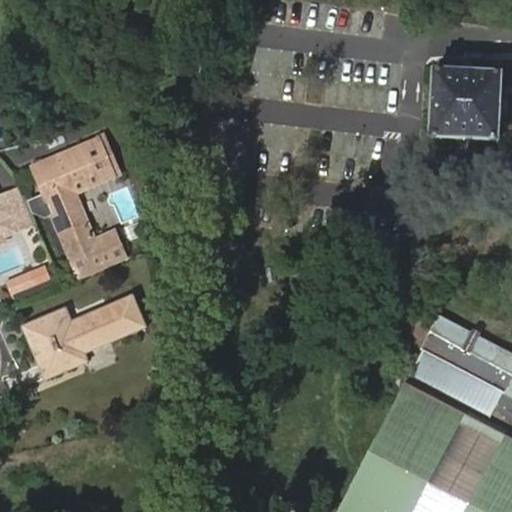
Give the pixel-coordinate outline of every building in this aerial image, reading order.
[(434,73),(431,142),(499,145),(503,77),(434,73)] [(100,243),(88,218),(76,190),(115,172),(99,137),(34,167),(47,195),(32,202),(37,211),(46,214),(54,211),(87,279),(129,260),(118,235),(100,243)] [(31,224),(18,192),(0,199),(14,231),(31,224)] [(0,237),(14,231),(0,199),(0,237)] [(5,280),(10,297),(52,284),(47,267),(5,280)] [(73,354),(84,349),(146,322),(133,294),(72,321),(67,310),(29,327),(44,362),(41,364),(47,377),(78,364),(73,354)] [(425,350),(338,511),(511,511),(511,348),(441,312),(421,348),(425,350)] [(88,358),(84,349),(73,354),(78,364),(88,358)]
